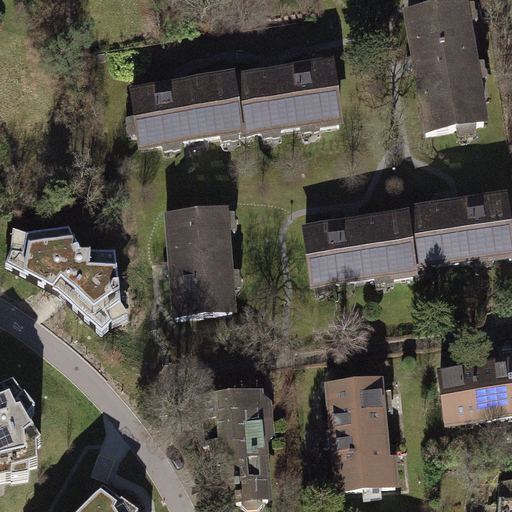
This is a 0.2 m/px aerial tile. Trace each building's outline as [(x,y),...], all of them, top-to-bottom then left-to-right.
[(424,139),(484,127),(459,6),(405,17),(415,62),(425,113),(418,114),(424,139)] [(240,139),(341,126),(333,69),(278,76),(232,82),(240,139)] [(139,153),(240,139),(232,82),(182,89),(131,96),(139,153)] [(511,258),(511,247),(506,202),(456,209),(405,215),(405,220),(412,271),(511,258)] [(225,215),(164,220),(168,272),(172,323),(233,318),(225,215)] [(412,271),(405,220),(354,227),(304,234),(311,290),(413,277),(412,271)] [(107,318),(121,310),(115,261),(80,259),(70,236),(25,239),(22,257),(11,255),(5,267),(58,297),(102,337),(112,328),(107,318)] [(511,366),(496,368),(440,375),(446,426),(511,418),(511,366)] [(387,465),(379,386),(326,391),(330,430),(337,495),(395,490),(393,465),(387,465)] [(0,484),(13,483),(13,474),(38,468),(37,449),(41,447),(18,408),(24,402),(13,389),(0,394),(0,484)] [(242,391),(220,396),(219,430),(194,444),(231,508),(232,511),(278,511),(277,493),(246,484),(244,449),(275,438),(273,394),(243,396),(242,391)] [(511,511),(511,485),(502,486),(498,511),(511,511)] [(118,511),(121,506),(103,493),(83,511),(118,511)]
